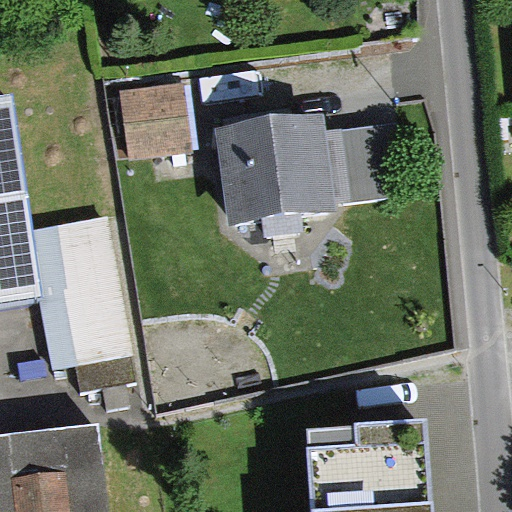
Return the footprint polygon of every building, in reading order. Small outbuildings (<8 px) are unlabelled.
[(187,85),(122,93),(130,159),(195,151),(187,85)] [(16,100),(0,102),(0,309),(41,303),(51,371),(78,367),(82,395),(138,386),(111,216),(36,227),(16,100)] [(324,120),(216,136),(231,230),(262,225),(264,242),(304,236),(302,219),(338,214),(337,205),(326,133),(324,120)] [(392,124),(326,133),(337,205),(402,194),(392,124)] [(0,511),(108,511),(98,423),(0,433),(0,511)] [(432,430),(307,437),(311,511),(436,511),(436,502),(432,430)]
